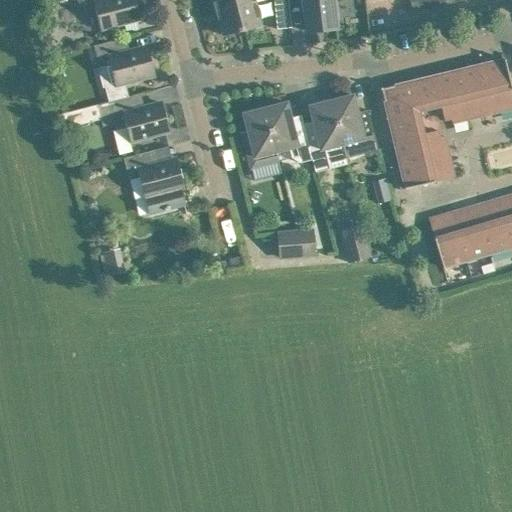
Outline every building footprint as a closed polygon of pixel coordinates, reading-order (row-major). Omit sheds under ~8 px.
[(81,0),(85,12),(95,9),(101,29),(123,23),(126,33),(138,30),(136,20),(140,19),(134,0),(81,0)] [(212,0),(216,12),(255,2),(254,0),(212,0)] [(291,28),(287,0),(273,0),(276,29),(291,28)] [(302,0),(306,32),(335,28),(332,0),(302,0)] [(409,0),(413,12),(414,11),(410,0),(450,0),(452,3),(460,0),(409,0)] [(255,2),(216,12),(222,36),(261,26),(255,2)] [(115,85),(125,83),(154,75),(146,46),(124,52),(120,39),(93,46),(99,68),(110,65),(115,85)] [(511,91),(504,59),(480,64),(492,113),(511,108),(511,91)] [(480,64),(457,70),(469,119),(492,113),(480,64)] [(457,70),(434,76),(441,105),(440,105),(443,119),(450,117),(452,123),(469,119),(457,70)] [(434,76),(381,88),(417,111),(440,105),(441,105),(434,76)] [(128,96),(125,83),(115,85),(104,87),(108,102),(128,96)] [(381,88),(393,141),(423,134),(417,111),(381,88)] [(83,124),(100,119),(102,127),(114,124),(115,129),(126,126),(130,142),(169,131),(161,102),(144,107),(138,108),(135,95),(96,105),(80,109),(83,124)] [(352,95),(331,100),(342,144),(346,158),(377,150),(367,110),(357,113),(352,95)] [(303,124),(312,160),(315,172),(329,168),(324,148),(342,144),(331,100),(309,106),(313,122),(303,124)] [(301,162),(312,160),(303,124),(301,115),(290,118),(286,102),(264,108),(276,151),(289,148),(291,157),(301,162)] [(247,130),(241,132),(251,168),(254,180),(281,173),(278,161),(276,151),(264,108),(243,113),(247,130)] [(393,141),(399,165),(447,153),(443,136),(438,137),(436,130),(423,134),(393,141)] [(139,177),(145,197),(149,214),(184,205),(180,188),(183,187),(176,159),(153,164),(150,151),(123,158),(128,180),(139,177)] [(447,153),(399,165),(404,189),(453,177),(447,153)] [(327,174),(318,176),(320,185),(326,183),(328,179),(327,174)] [(384,177),(373,180),(378,202),(390,199),(384,177)] [(511,194),(498,199),(511,247),(511,194)] [(498,199),(475,206),(489,254),(511,247),(498,199)] [(475,206),(452,213),(466,261),(489,254),(475,206)] [(466,261),(452,213),(428,219),(442,268),(466,261)] [(339,230),(347,262),(371,256),(362,224),(339,230)] [(313,227),(295,229),(303,257),(315,256),(313,227)] [(276,230),(278,259),(303,257),(295,229),(276,230)]
